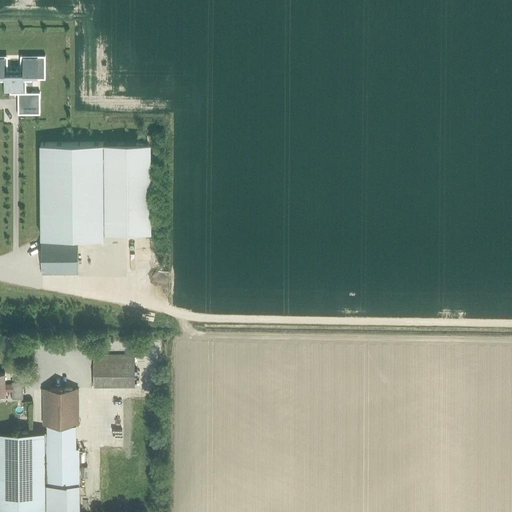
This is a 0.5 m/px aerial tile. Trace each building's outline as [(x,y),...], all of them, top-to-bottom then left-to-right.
[(7,59),(0,58),(0,78),(6,79),(6,89),(18,88),(18,114),(40,113),(40,92),(22,92),(22,78),(36,78),(36,59),(20,59),(20,70),(8,70),(7,59)] [(104,232),(104,143),(41,143),(42,238),(50,238),(78,238),(104,238),(104,232)] [(104,143),(104,232),(151,232),(151,143),(104,143)] [(4,226),(4,219),(0,218),(0,245),(6,245),(6,248),(23,248),(22,226),(4,226)] [(78,238),(50,238),(42,238),(42,274),(78,273),(78,238)] [(94,387),(135,386),(135,354),(94,354),(94,387)] [(12,382),(12,384),(5,385),(5,373),(0,373),(0,395),(5,395),(5,391),(12,391),(12,398),(23,398),(22,382),(12,382)] [(132,413),(132,424),(141,423),(141,412),(146,412),(145,387),(129,387),(130,404),(137,404),(137,413),(132,413)] [(76,448),(76,424),(79,424),(78,388),(43,389),(43,425),(47,425),(47,432),(48,448),(47,448),(47,452),(45,452),(46,509),(64,509),(64,511),(79,511),(79,448),(76,448)] [(48,448),(47,432),(0,432),(0,509),(46,509),(45,452),(47,452),(47,448),(48,448)]
